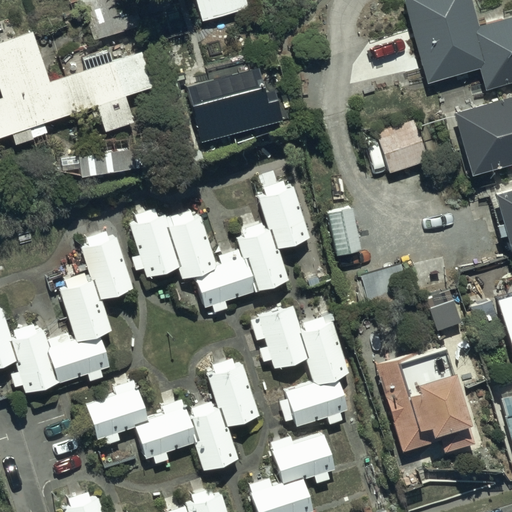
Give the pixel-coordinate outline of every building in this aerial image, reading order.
[(130,0),(79,0),(91,38),(137,25),(130,0)] [(192,0),(199,21),(246,6),(243,0),(192,0)] [(511,9),(471,22),(464,0),(396,0),(422,80),(473,66),(479,88),(509,80),(511,89),(511,90),(448,108),(465,171),(511,158),(511,181),(486,189),(505,257),(511,255),(511,9)] [(44,80),(28,29),(0,38),(0,134),(6,132),(10,144),(44,132),(40,120),(90,102),(100,130),(128,120),(119,94),(148,84),(136,49),(108,59),(105,50),(77,60),(80,68),(44,80)] [(250,68),(181,86),(196,143),(227,134),(226,131),(274,118),(266,91),(257,93),(250,68)] [(424,159),(412,120),(373,132),(386,171),(424,159)] [(140,149),(75,156),(77,174),(142,167),(140,149)] [(125,221),(126,225),(134,252),(126,254),(131,268),(138,266),(140,274),(173,265),(176,276),(189,272),(198,305),(207,303),(209,311),(223,306),(221,298),(285,279),(275,246),(306,237),(290,181),(282,184),(280,177),(257,183),(260,192),(253,194),(260,217),(235,224),(238,235),(231,237),(234,248),(210,255),(197,212),(191,214),(189,207),(163,214),(161,210),(153,213),(151,206),(137,210),(139,217),(125,221)] [(0,360),(10,357),(13,368),(5,371),(10,385),(18,382),(20,391),(82,370),(86,379),(99,375),(96,367),(106,364),(95,331),(107,326),(97,295),(129,285),(112,233),(105,235),(103,228),(74,238),(84,268),(59,277),(62,285),(55,288),(68,328),(43,336),(40,326),(32,329),(29,321),(4,329),(0,315),(0,360)] [(406,294),(396,262),(357,273),(362,291),(354,294),(358,308),(406,294)] [(511,355),(511,289),(467,304),(479,340),(501,332),(509,356),(511,355)] [(429,303),(425,304),(433,328),(457,320),(448,292),(428,298),(429,303)] [(296,323),(288,302),(246,318),(253,337),(259,335),(262,343),(254,345),(259,359),(265,356),(269,367),(300,355),(309,378),(278,390),(281,396),(274,399),(282,419),(288,417),(291,424),(320,412),(324,422),(339,416),(337,409),(345,406),(333,374),(345,369),(326,319),(321,321),(319,315),(296,323)] [(411,351),(410,348),(369,362),(396,448),(436,436),(440,449),(469,440),(439,343),(411,351)] [(129,377),(108,383),(111,391),(79,401),(90,437),(99,434),(102,442),(116,437),(113,430),(129,425),(139,456),(148,453),(150,461),(164,456),(162,449),(189,440),(197,468),(233,456),(223,423),(255,413),(239,360),(231,363),(228,355),(207,362),(209,370),(203,372),(213,404),(210,405),(208,399),(182,407),(178,397),(157,403),(159,410),(144,415),(137,390),(134,391),(129,377)] [(511,380),(496,385),(500,398),(496,399),(511,451),(511,380)] [(289,440),(287,433),(264,440),(277,479),(268,482),(265,474),(243,481),(252,511),(301,511),(301,510),(309,508),(299,477),(309,474),(311,480),(325,476),(323,469),(331,466),(320,431),(289,440)] [(429,465),(425,448),(393,458),(398,475),(429,465)] [(87,496),(84,488),(63,495),(65,504),(58,506),(59,511),(223,511),(217,491),(210,493),(208,485),(186,492),(189,499),(160,508),(161,511),(126,511),(126,510),(120,511),(100,511),(95,494),(87,496)]
